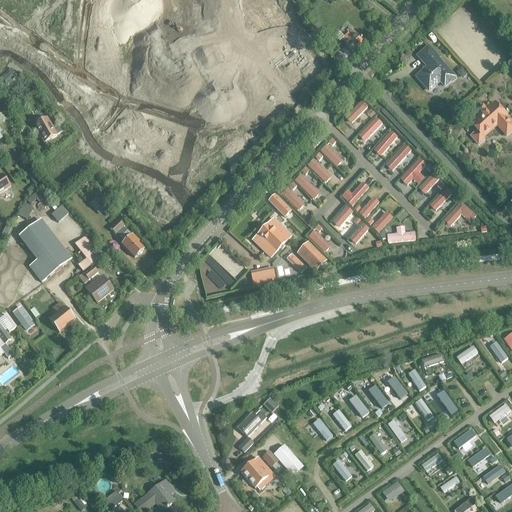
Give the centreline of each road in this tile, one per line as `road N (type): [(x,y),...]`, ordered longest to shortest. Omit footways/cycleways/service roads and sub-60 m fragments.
road 1 (tertiary): [(160,300),(189,251),(357,68)]
road 2 (tertiary): [(256,327),(360,297),(511,277)]
road 3 (residential): [(511,221),(357,68)]
road 4 (unknown): [(344,511),(318,459),(415,393)]
